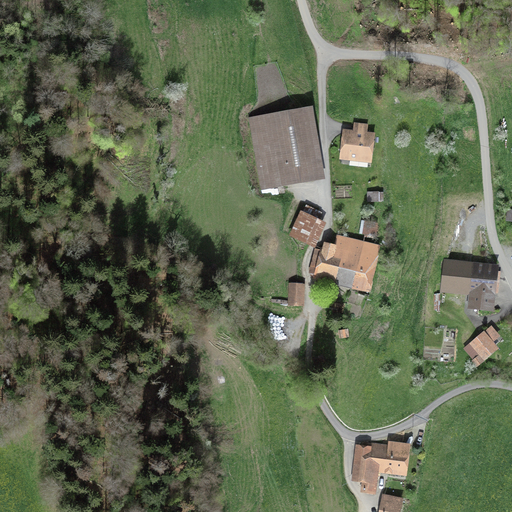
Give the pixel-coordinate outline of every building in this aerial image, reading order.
[(318,176),(307,112),(252,121),(263,186),(318,176)] [(368,159),(371,136),(366,136),(367,126),(354,124),(353,134),(346,133),(343,156),(368,159)] [(374,202),(374,212),(387,212),(387,201),(374,202)] [(305,209),(293,236),(306,242),(319,216),(305,209)] [(366,223),(364,233),(374,235),(376,224),(366,223)] [(333,284),(335,278),(366,286),(376,247),(337,237),(334,247),(325,245),(323,253),(317,251),(312,271),(328,276),(326,282),(333,284)] [(465,267),(467,255),(448,252),(444,265),(441,285),(475,289),(472,308),(491,310),(496,267),(484,266),(483,269),(465,267)] [(290,286),(289,302),(303,303),(303,287),(290,286)] [(496,349),(488,339),(496,333),(491,327),(471,343),(485,358),(496,349)] [(315,358),(318,367),(325,364),(322,356),(315,358)] [(482,361),(479,357),(473,361),(476,365),(482,361)] [(364,480),(363,490),(374,491),(377,467),(403,470),(406,445),(389,443),(388,451),(358,447),(354,479),(364,480)] [(388,493),(401,497),(405,483),(391,479),(388,493)] [(384,496),(380,511),(398,511),(401,499),(384,496)]
